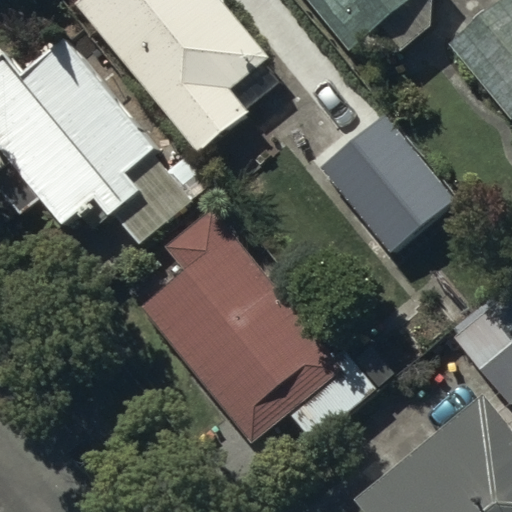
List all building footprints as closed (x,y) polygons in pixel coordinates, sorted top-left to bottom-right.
[(275,55),(228,0),(85,0),(81,4),(204,152),(256,109),(251,102),(278,80),(264,64),(275,55)] [(316,0),(356,48),(387,23),(407,49),(436,26),(438,0),(316,0)] [(511,0),(504,0),(452,43),(511,114),(511,0)] [(160,144),(70,34),(25,71),(10,51),(0,59),(0,138),(15,157),(0,169),(0,183),(25,213),(46,196),(69,223),(84,211),(97,228),(120,209),(146,241),(212,187),(189,159),(175,170),(157,147),(160,144)] [(420,157),(375,104),(334,139),(379,192),(420,157)] [(157,296),(146,304),(255,438),(292,409),(317,439),(382,387),(327,319),(315,329),(218,211),(170,250),(183,266),(153,291),(157,296)] [(511,398),(511,284),(456,333),(511,398)] [(368,511),(511,511),(511,423),(489,396),(362,504),(368,511)]
